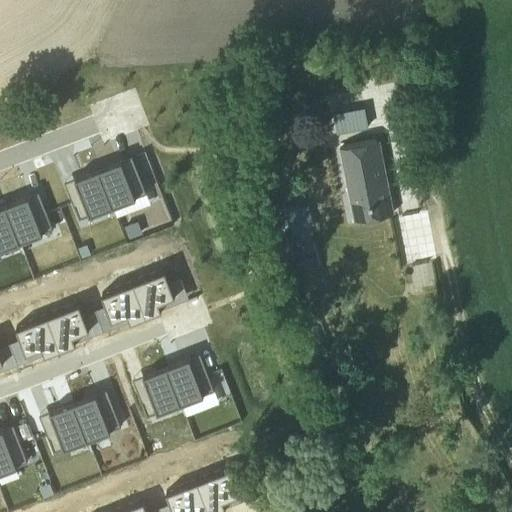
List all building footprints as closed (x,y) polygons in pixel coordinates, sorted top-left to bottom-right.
[(362,190),(368,217),(393,212),(385,171),(381,172),(374,139),(340,146),(349,192),(362,190)] [(132,153),(98,166),(113,204),(146,191),(132,153)] [(98,166),(64,179),(79,217),(113,204),(98,166)] [(38,189),(5,202),(19,240),(53,227),(38,189)] [(5,202),(0,204),(0,247),(19,240),(5,202)] [(299,204),(285,207),(291,231),(306,228),(299,204)] [(322,284),(312,257),(293,264),(303,291),(322,284)] [(133,279),(146,313),(162,307),(159,300),(175,293),(169,279),(165,268),(133,279)] [(180,275),(169,279),(175,293),(159,300),(162,307),(189,297),(180,275)] [(130,319),(146,313),(133,279),(101,292),(106,303),(112,318),(127,311),(130,319)] [(48,312),(60,346),(76,340),(73,332),(89,326),(84,312),(79,300),(48,312)] [(73,332),(76,340),(130,319),(127,311),(112,318),(106,303),(84,312),(89,326),(73,332)] [(45,352),(60,346),(48,312),(16,325),(20,336),(26,350),(42,344),(45,352)] [(0,360),(0,368),(45,352),(42,344),(26,350),(20,336),(0,344),(0,351),(3,359),(0,360)] [(199,350),(166,363),(181,401),(214,388),(199,350)] [(166,363),(133,376),(147,414),(181,401),(166,363)] [(106,387),(73,400),(87,436),(120,423),(106,387)] [(73,400),(39,413),(53,449),(87,436),(73,400)] [(13,422),(0,427),(0,470),(28,459),(13,422)] [(228,465),(197,478),(210,511),(225,505),(223,497),(238,491),(233,478),(228,465)] [(244,473),(233,478),(238,491),(223,497),(225,505),(253,494),(244,473)] [(192,511),(207,511),(210,511),(197,478),(165,490),(170,502),(174,511),(185,511),(191,509),(192,511)] [(112,511),(148,511),(147,510),(143,498),(112,511)] [(192,511),(191,509),(185,511),(174,511),(170,502),(147,510),(148,511),(192,511)]
